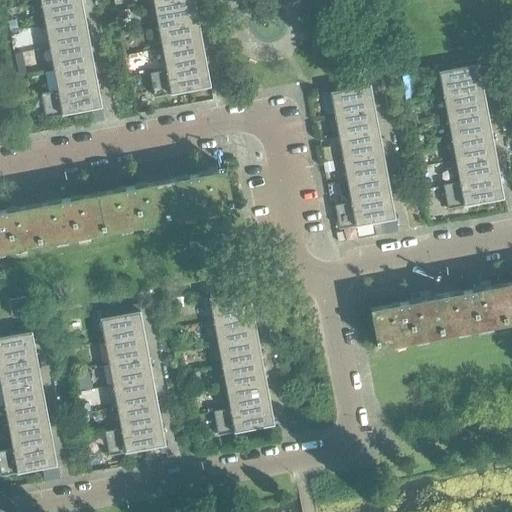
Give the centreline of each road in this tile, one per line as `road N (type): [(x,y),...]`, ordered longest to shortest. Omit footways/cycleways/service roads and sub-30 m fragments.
road 1 (residential): [(0,511),(348,445),(353,425),(327,267)]
road 2 (residential): [(0,163),(263,114),(290,136),(310,253),(327,267)]
road 3 (residential): [(327,267),(511,232)]
